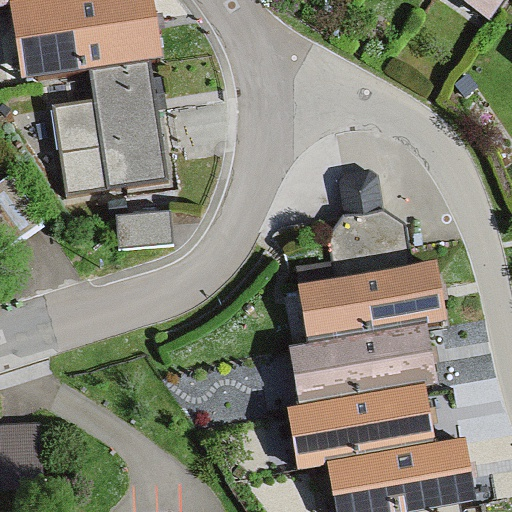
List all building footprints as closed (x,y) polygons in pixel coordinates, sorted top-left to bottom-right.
[(0,0),(0,15),(10,14),(99,0),(0,0)] [(99,0),(10,14),(21,88),(90,78),(150,69),(162,67),(161,60),(156,26),(151,0),(99,0)] [(446,0),(489,29),(509,0),(446,0)] [(157,108),(150,69),(90,78),(95,110),(54,117),(68,199),(169,182),(157,108)] [(337,184),(344,221),(385,213),(379,177),(358,180),(337,184)] [(11,182),(0,188),(0,254),(41,228),(11,182)] [(327,244),(335,290),(413,277),(405,229),(385,213),(344,221),(327,244)] [(172,248),(169,215),(116,221),(120,253),(172,248)] [(299,297),(309,353),(425,333),(446,330),(440,293),(436,273),(413,277),(335,290),(299,297)] [(289,357),(299,415),(425,393),(435,391),(430,362),(425,333),(309,353),(289,357)] [(297,477),(324,472),(435,454),(430,424),(425,393),(299,415),(287,417),(297,477)] [(330,511),(442,511),(458,509),(474,507),(470,478),(465,449),(435,454),(324,472),(330,511)]
